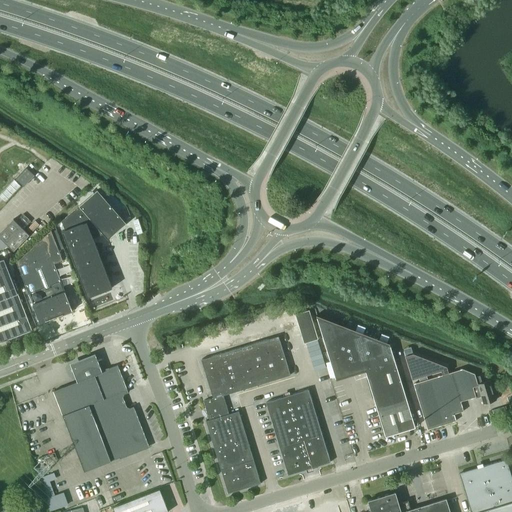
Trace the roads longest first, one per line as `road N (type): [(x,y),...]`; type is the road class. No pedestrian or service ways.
road 1 (trunk): [(0,24),(269,132),(511,282)]
road 2 (trunk): [(511,258),(295,123),(145,54),(0,3)]
road 3 (unclassified): [(223,511),(511,422)]
road 4 (trunk): [(0,50),(208,156)]
road 5 (unclassified): [(201,511),(131,319)]
road 6 (trunk): [(254,261),(295,242),(325,241),(414,271)]
road 7 (trunk): [(379,13),(328,42),(244,40)]
road 8 (tertiary): [(131,319),(0,371)]
road 9 (secondary): [(321,65),(255,187)]
road 10 (secondary): [(311,219),(377,100)]
road 11 (trunk): [(244,40),(117,0)]
road 12 (trunk): [(428,137),(395,85),(405,16)]
road 13 (trunk): [(208,156),(242,204),(232,264)]
